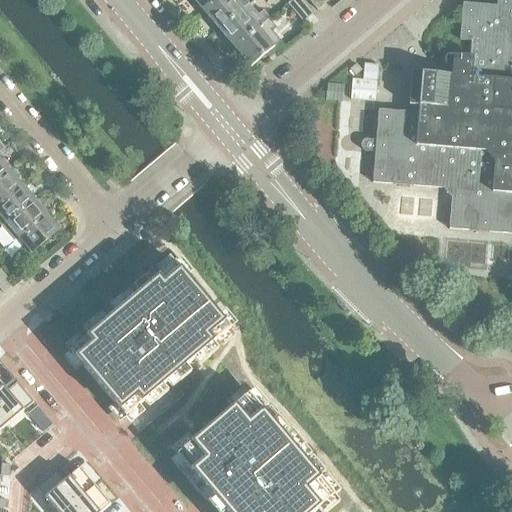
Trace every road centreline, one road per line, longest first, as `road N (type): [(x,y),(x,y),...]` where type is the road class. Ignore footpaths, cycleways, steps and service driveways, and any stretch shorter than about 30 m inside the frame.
road 1 (residential): [(495,394),(460,379),(229,130)]
road 2 (residential): [(178,511),(10,316)]
road 3 (residential): [(229,130),(388,0)]
road 4 (residential): [(116,225),(0,88)]
road 5 (residential): [(229,130),(118,0)]
road 6 (residential): [(116,225),(229,130)]
road 7 (residential): [(10,316),(116,225)]
